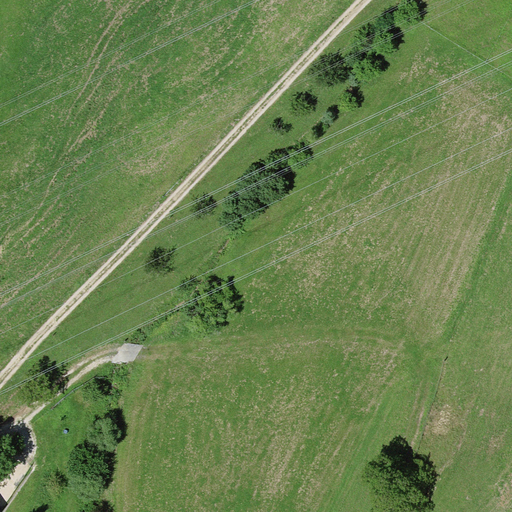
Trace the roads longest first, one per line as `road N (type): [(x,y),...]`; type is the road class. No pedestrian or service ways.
road 1 (track): [(0,386),(361,0)]
road 2 (track): [(0,428),(112,354),(140,352)]
